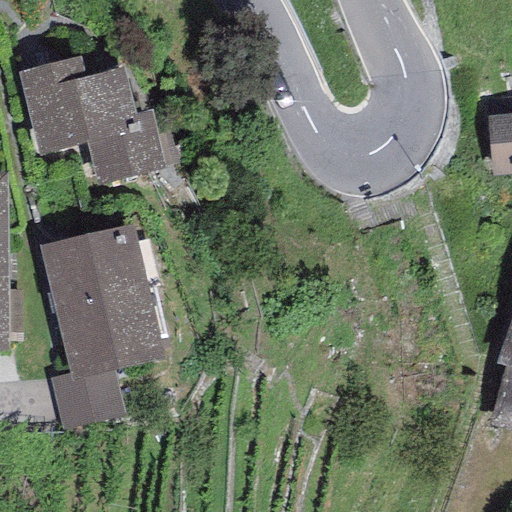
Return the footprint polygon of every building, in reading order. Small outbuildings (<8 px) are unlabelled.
[(167,171),(152,109),(136,113),(124,68),(85,78),(80,57),(17,72),(39,158),(85,146),(96,189),(167,171)] [(511,113),(487,116),(492,175),(511,173),(511,113)] [(8,173),(0,173),(0,348),(8,349),(7,332),(22,332),(21,290),(9,290),(8,173)] [(131,226),(37,248),(68,375),(70,383),(114,373),(164,361),(131,226)] [(507,366),(489,426),(511,432),(511,305),(495,362),(507,366)] [(70,383),(68,375),(50,379),(63,431),(125,416),(114,373),(70,383)]
